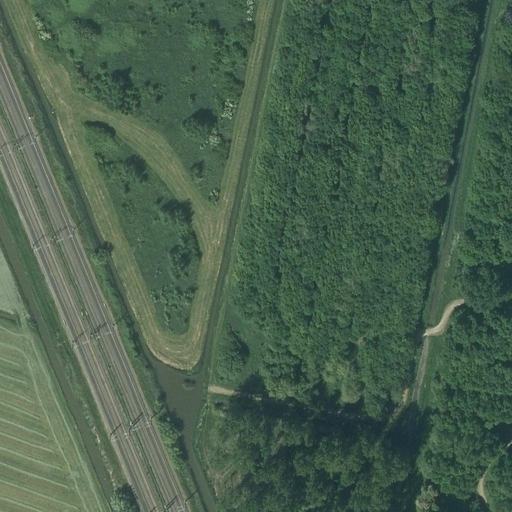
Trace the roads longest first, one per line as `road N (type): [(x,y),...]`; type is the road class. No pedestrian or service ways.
road 1 (track): [(283,0),(205,396),(392,426),(418,334),(437,331),(454,303),(511,303)]
road 2 (track): [(266,0),(206,315),(191,356),(178,359),(158,348),(15,0)]
road 3 (track): [(483,0),(418,334)]
road 4 (track): [(59,107),(135,132),(169,161),(217,260)]
